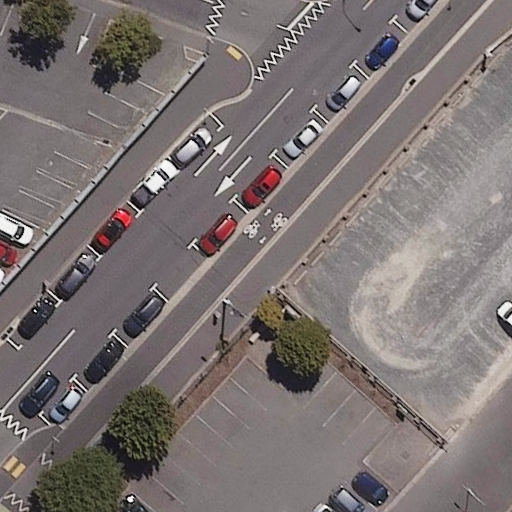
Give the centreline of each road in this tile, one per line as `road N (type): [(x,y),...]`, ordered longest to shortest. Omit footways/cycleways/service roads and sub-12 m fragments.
road 1 (tertiary): [(0,415),(331,44)]
road 2 (unclassified): [(214,0),(331,44)]
